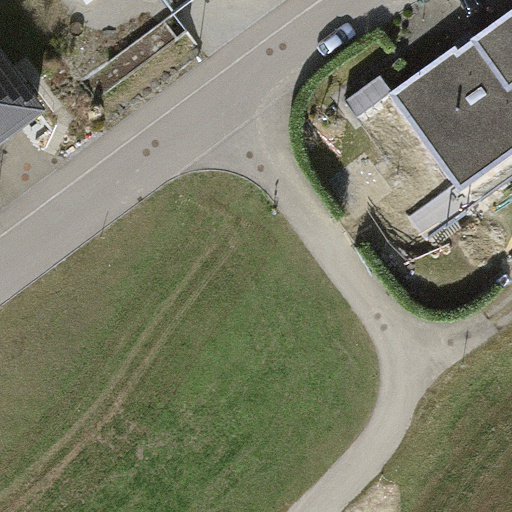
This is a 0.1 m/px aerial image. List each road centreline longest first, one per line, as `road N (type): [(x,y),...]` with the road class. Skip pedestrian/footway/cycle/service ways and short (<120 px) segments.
road 1 (track): [(332,511),(375,464),(417,376),(232,123)]
road 2 (residential): [(369,0),(232,123),(0,278)]
